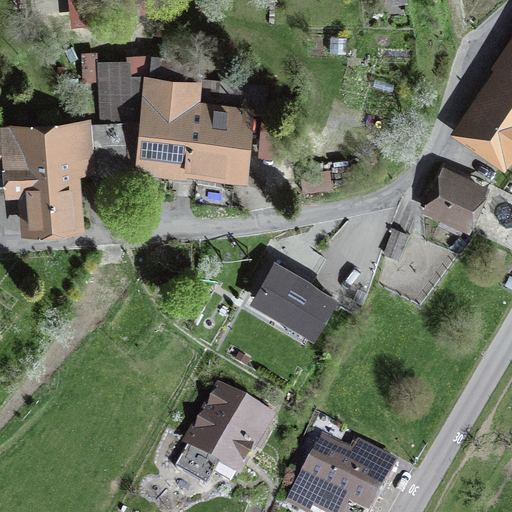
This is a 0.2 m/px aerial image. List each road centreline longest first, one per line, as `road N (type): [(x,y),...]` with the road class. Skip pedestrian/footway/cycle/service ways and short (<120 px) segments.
road 1 (residential): [(511,13),(465,66),(433,148),(412,177),(371,201),(207,230),(0,243)]
road 2 (unclassified): [(511,329),(406,511)]
